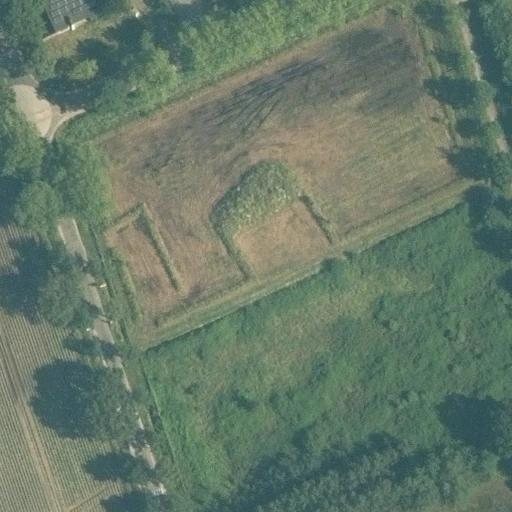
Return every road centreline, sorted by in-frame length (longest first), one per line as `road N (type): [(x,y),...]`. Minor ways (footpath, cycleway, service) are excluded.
road 1 (unclassified): [(149,511),(18,129)]
road 2 (unclassified): [(18,129),(300,0)]
